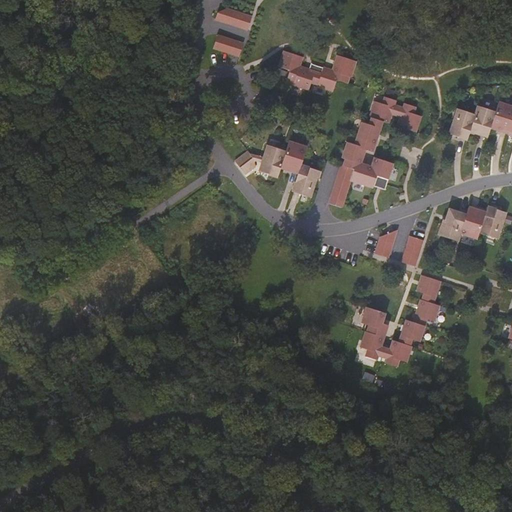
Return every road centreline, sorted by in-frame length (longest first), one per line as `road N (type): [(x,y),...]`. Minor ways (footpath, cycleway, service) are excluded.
road 1 (residential): [(511,180),(338,230),(313,231),(266,212),(224,165),(195,111),(192,69),(210,0)]
road 2 (track): [(318,511),(295,475),(250,441),(191,420),(107,443),(0,503)]
road 3 (track): [(0,321),(129,233)]
road 4 (track): [(0,110),(136,82)]
